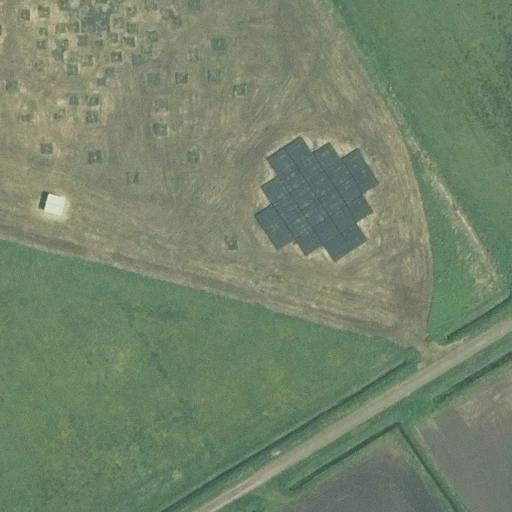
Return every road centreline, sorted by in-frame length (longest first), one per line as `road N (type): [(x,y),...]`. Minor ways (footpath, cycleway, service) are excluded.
road 1 (track): [(440,368),(412,334),(0,218)]
road 2 (unclassified): [(206,511),(511,325)]
